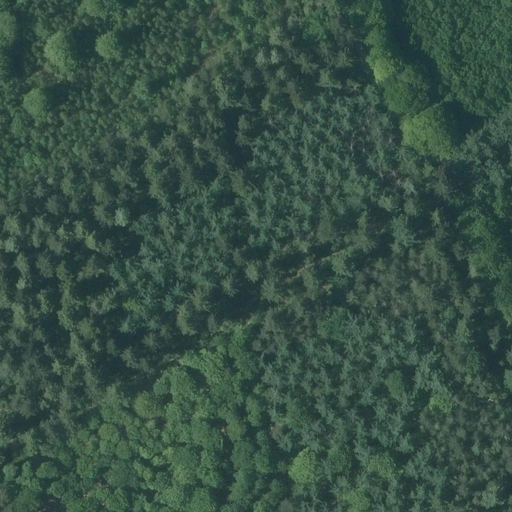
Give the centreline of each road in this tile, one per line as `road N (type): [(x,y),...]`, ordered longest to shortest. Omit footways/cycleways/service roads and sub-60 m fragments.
road 1 (track): [(0,443),(511,146)]
road 2 (track): [(511,283),(361,0)]
road 3 (track): [(246,300),(244,124),(268,0)]
road 4 (track): [(246,300),(284,511)]
